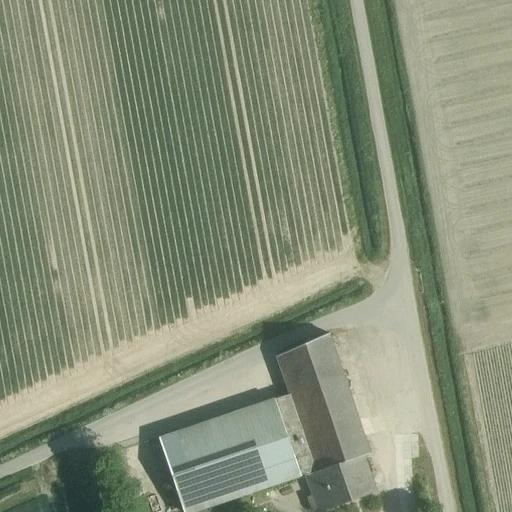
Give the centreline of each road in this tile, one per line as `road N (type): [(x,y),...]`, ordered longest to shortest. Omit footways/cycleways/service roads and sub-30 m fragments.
road 1 (unclassified): [(0,472),(407,292)]
road 2 (unclassified): [(407,292),(357,0)]
road 3 (unclassified): [(447,511),(407,292)]
